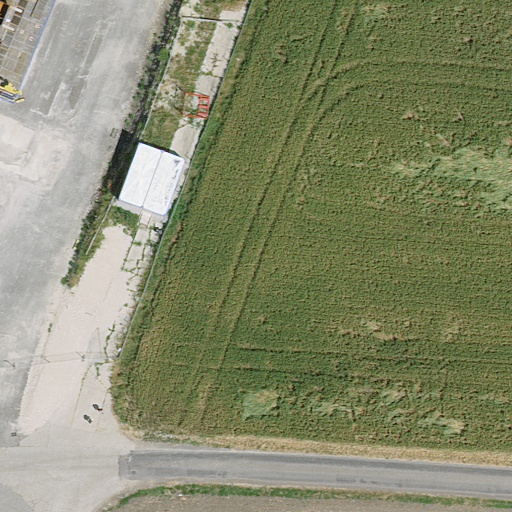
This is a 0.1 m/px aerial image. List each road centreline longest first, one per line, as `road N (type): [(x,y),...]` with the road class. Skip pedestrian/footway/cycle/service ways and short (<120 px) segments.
road 1 (track): [(59,511),(64,455),(79,410),(239,0)]
road 2 (track): [(511,480),(64,455),(0,462)]
